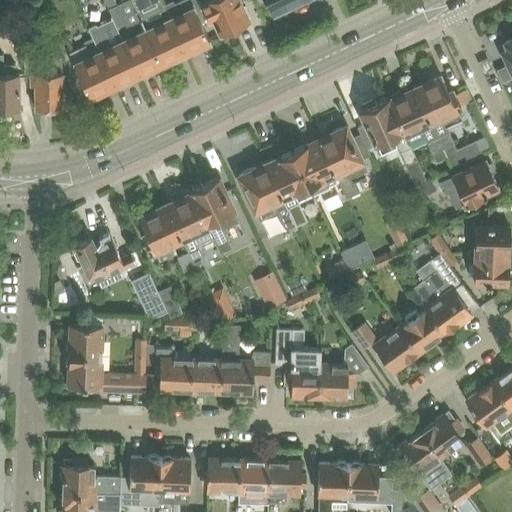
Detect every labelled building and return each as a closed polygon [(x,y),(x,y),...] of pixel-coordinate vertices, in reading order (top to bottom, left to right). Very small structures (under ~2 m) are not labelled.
[(161,0),(132,0),(141,18),(162,62),(186,51),(164,5),(161,0)] [(172,1),(164,5),(186,51),(197,45),(199,46),(205,43),(206,41),(210,39),(191,0),(181,0),(174,4),(172,1)] [(200,0),(201,1),(203,5),(209,18),(214,16),(221,32),(225,31),(226,33),(236,28),(235,26),(249,20),(239,0),(200,0)] [(267,0),(273,12),(298,0),(267,0)] [(97,22),(89,26),(94,37),(116,84),(139,73),(118,26),(113,15),(111,15),(113,19),(99,26),(97,22)] [(127,22),(118,26),(139,73),(162,62),(141,18),(129,25),(127,22)] [(26,27),(15,30),(22,54),(33,51),(26,27)] [(86,44),(71,52),(75,62),(76,65),(90,96),(94,94),(96,94),(102,91),(103,90),(116,84),(94,37),(85,41),(86,44)] [(0,107),(7,107),(9,109),(14,109),(16,107),(21,107),(20,71),(19,71),(18,62),(6,62),(5,52),(0,51),(0,107)] [(39,71),(32,71),(33,83),(37,83),(37,106),(50,106),(53,108),(57,108),(60,106),(72,105),(72,93),(65,93),(65,71),(62,71),(62,64),(51,64),(51,56),(39,56),(39,71)] [(441,73),(415,86),(431,121),(445,148),(448,156),(454,166),(464,161),(458,148),(446,124),(462,117),(457,108),(462,106),(453,89),(449,91),(441,73)] [(431,121),(415,86),(401,92),(400,90),(387,96),(404,130),(403,131),(409,142),(424,135),(433,153),(444,148),(431,121)] [(368,123),(359,127),(361,133),(368,147),(369,147),(374,144),(375,145),(378,144),(382,152),(397,145),(407,167),(418,161),(409,142),(403,131),(404,130),(387,96),(374,102),(373,99),(362,103),(364,107),(361,108),(368,123)] [(362,158),(372,153),(369,147),(368,147),(361,133),(352,137),(346,124),(342,125),(340,125),(334,128),(333,130),(319,136),(339,179),(347,196),(360,190),(359,189),(362,188),(359,180),(354,182),(351,174),(366,167),(362,158)] [(319,136),(293,149),(313,192),(329,185),(328,184),(339,179),(319,136)] [(313,192),(293,149),(266,161),(281,198),(294,225),(307,219),(300,205),(298,199),(313,192)] [(487,159),(461,171),(442,180),(447,191),(449,190),(456,205),(465,201),(467,205),(475,201),(484,197),(482,193),(499,185),(487,159)] [(281,198),(266,161),(253,167),(250,167),(244,170),(243,172),(239,174),(256,208),(260,217),(277,209),(286,229),(294,225),(281,198)] [(234,210),(218,175),(191,188),(207,223),(208,222),(213,234),(215,237),(225,233),(222,227),(238,220),(234,210)] [(428,181),(416,187),(413,188),(418,198),(437,189),(432,179),(428,181)] [(207,223),(191,188),(178,194),(179,196),(166,203),(182,237),(188,251),(195,265),(205,260),(197,242),(213,234),(208,222),(207,223)] [(182,237),(166,203),(139,215),(147,232),(143,234),(149,246),(151,251),(155,249),(160,258),(176,251),(171,241),(182,237)] [(476,225),(475,252),(511,254),(511,240),(510,240),(510,226),(499,226),(499,224),(488,224),(488,225),(476,225)] [(398,232),(396,237),(400,244),(409,239),(404,228),(398,232)] [(231,246),(225,233),(215,237),(222,251),(231,246)] [(431,238),(440,252),(448,247),(439,234),(431,238)] [(76,247),(74,250),(77,258),(81,258),(84,263),(77,267),(88,291),(123,275),(119,267),(124,265),(124,266),(134,262),(130,252),(121,256),(112,237),(96,245),(91,236),(75,243),(76,247)] [(404,243),(389,250),(393,260),(408,253),(404,243)] [(452,254),(448,247),(440,252),(440,253),(450,265),(457,261),(452,254)] [(393,260),(389,250),(374,256),(378,266),(393,260)] [(195,265),(188,251),(178,256),(185,269),(195,265)] [(510,268),(511,254),(475,252),(474,281),(486,281),(486,283),(497,284),(497,282),(508,282),(509,268),(510,268)] [(479,303),(450,265),(440,253),(430,260),(436,269),(413,287),(427,306),(427,307),(444,331),(460,319),(465,319),(469,316),(471,312),(471,311),(466,304),(469,303),(472,301),(473,298),(478,304),(479,303)] [(327,265),(332,277),(350,269),(344,257),(327,265)] [(351,287),(366,279),(362,271),(347,278),(351,287)] [(155,320),(168,314),(150,275),(132,284),(149,320),(155,320)] [(170,284),(159,290),(171,316),(183,310),(170,284)] [(262,292),(268,306),(286,298),(279,284),(262,292)] [(221,317),(237,316),(224,286),(209,292),(221,317)] [(317,287),(301,294),(305,302),(320,295),(317,287)] [(305,302),(301,294),(285,301),(289,309),(305,302)] [(418,349),(444,331),(427,307),(420,312),(417,308),(405,316),(408,320),(401,325),(418,349)] [(192,329),(192,318),(165,317),(164,330),(180,330),(180,335),(191,335),(191,329),(192,329)] [(209,318),(192,318),(192,329),(208,330),(209,318)] [(352,330),(364,347),(377,337),(365,320),(352,330)] [(102,354),(103,323),(70,322),(70,339),(67,343),(67,347),(70,351),(69,352),(102,354)] [(241,323),(233,323),(224,323),(224,355),(223,355),(222,389),(253,390),(253,376),(270,377),(271,350),(253,350),(253,353),(238,352),(239,333),(241,333),(241,323)] [(418,349),(401,325),(374,344),(392,368),(397,368),(401,365),(403,361),(418,349)] [(320,394),(320,362),(320,346),(291,346),(291,327),(275,327),(275,346),(275,364),(292,364),(292,369),(287,369),(287,393),(320,394)] [(148,357),(148,340),(146,340),(146,339),(137,338),(136,356),(148,357)] [(349,343),(350,344),(344,348),(344,362),(320,362),(320,394),(352,395),(352,371),(358,372),(368,364),(351,341),(349,343)] [(156,363),(155,373),(160,373),(160,387),(191,388),(192,357),(174,357),(174,354),(172,354),(172,346),(156,346),(156,363)] [(101,370),(102,354),(69,352),(69,353),(67,357),(67,361),(69,365),(69,382),(99,383),(99,389),(147,390),(147,373),(146,373),(146,362),(147,362),(148,357),(136,356),(136,371),(101,370)] [(222,389),(223,355),(193,354),(193,357),(192,357),(191,388),(209,388),(212,390),(217,391),(220,389),(222,389)] [(511,367),(493,381),(510,407),(511,405),(511,367)] [(510,407),(493,381),(478,392),(473,392),(469,395),(467,399),(467,400),(479,417),(484,425),(494,418),(509,407),(510,407)] [(449,409),(422,428),(442,455),(464,439),(459,432),(463,429),(449,409)] [(422,428),(396,447),(410,467),(414,464),(419,471),(427,465),(439,482),(452,473),(450,470),(451,470),(441,455),(442,455),(422,428)] [(492,455),(486,445),(479,436),(468,444),(482,462),(492,455)] [(511,457),(506,449),(494,458),(502,469),(511,462),(511,457)] [(161,456),(160,456),(156,453),(152,453),(148,455),(132,455),(131,475),(122,475),(122,493),(121,501),(161,502),(161,499),(160,499),(161,456)] [(160,499),(161,499),(190,500),(191,457),(175,456),(171,453),(167,453),(163,456),(161,456),(160,499)] [(269,490),(270,459),(253,458),(249,456),(244,456),(241,458),(240,458),(239,490),(268,490),(269,490)] [(239,490),(240,458),(208,457),(208,471),(203,471),(203,481),(208,482),(207,489),(239,490)] [(122,493),(122,475),(122,472),(95,472),(96,463),(88,463),(88,458),(64,458),(63,491),(122,493)] [(302,460),(270,459),(269,490),(268,490),(267,501),(288,502),(288,491),(301,491),(301,484),(306,484),(307,474),(302,473),(302,460)] [(348,493),(350,462),(348,462),(345,460),(340,460),(336,462),(320,461),(318,511),(331,511),(332,508),(347,508),(347,493),(348,493)] [(350,462),(348,493),(377,494),(377,497),(401,497),(401,487),(393,487),(394,475),(379,475),(380,463),(363,462),(359,460),(355,460),(351,462),(350,462)] [(479,474),(464,485),(470,494),(485,483),(479,474)] [(455,505),(470,494),(464,485),(448,496),(455,505)] [(63,491),(62,511),(94,511),(94,510),(121,511),(121,501),(122,493),(63,491)] [(426,511),(416,497),(402,506),(406,511),(426,511)]
